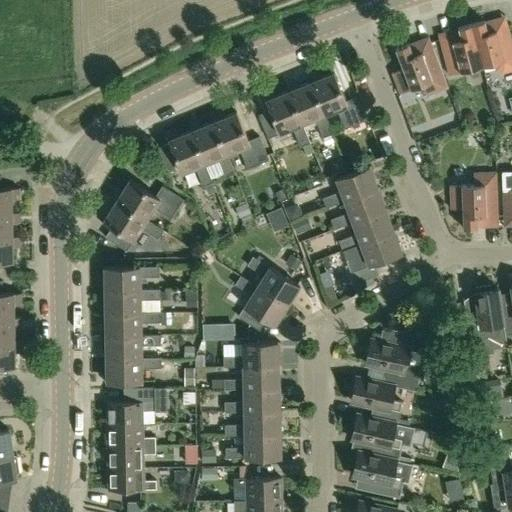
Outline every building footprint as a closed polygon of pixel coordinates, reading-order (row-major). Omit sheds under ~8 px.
[(511,69),(511,42),(507,21),(486,27),(485,21),(471,24),(482,66),(494,63),(496,69),(502,72),(511,69)] [(448,75),(482,66),(471,24),(458,28),(459,34),(439,39),(448,75)] [(409,43),(395,48),(403,68),(391,73),(399,93),(422,84),(427,96),(448,87),(431,42),(411,49),(409,43)] [(337,109),(345,128),(366,119),(357,96),(345,101),(334,72),(320,77),(318,72),(313,74),(312,72),(307,74),(310,81),(324,115),(324,114),(337,109)] [(332,133),(324,114),(324,115),(310,81),(298,86),(296,81),(291,83),(290,81),(285,83),(288,90),(302,124),(302,123),(315,118),(322,137),(332,133)] [(288,90),(276,95),(273,90),(269,92),(268,90),(263,92),(266,99),(265,100),(269,110),(258,114),(268,137),(292,127),(300,146),(302,145),(310,142),(302,123),(302,124),(288,90)] [(210,114),(235,173),(227,154),(240,149),(247,168),(269,159),(259,136),(248,140),(236,111),(223,117),(220,112),(216,114),(215,112),(210,114)] [(225,177),(235,173),(210,114),(213,121),(200,126),(198,121),(194,123),(193,121),(188,123),(191,130),(205,163),(217,158),(225,177)] [(191,130),(178,135),(176,130),(171,132),(171,130),(166,132),(168,139),(181,173),(195,167),(203,186),(212,182),(205,163),(191,130)] [(326,207),(377,188),(369,166),(336,178),(341,190),(322,197),(326,207)] [(474,184),(461,185),(449,185),(450,208),(462,208),(463,228),(477,227),(477,221),(498,220),(496,171),(473,172),(474,184)] [(511,171),(502,172),(503,220),(511,219),(511,171)] [(154,207),(171,218),(183,199),(162,185),(156,195),(129,179),(121,191),(117,188),(114,192),(112,191),(109,196),(116,200),(146,219),(154,207)] [(0,212),(11,212),(11,199),(16,199),(16,193),(18,193),(18,188),(11,188),(11,187),(0,187),(0,212)] [(331,219),(334,228),(385,209),(377,188),(326,207),(345,200),(349,212),(331,219)] [(116,200),(108,211),(104,208),(101,213),(99,211),(96,216),(103,220),(102,221),(112,226),(105,237),(126,250),(141,227),(158,238),(164,230),(146,219),(116,200)] [(339,240),(342,250),(393,230),(385,209),(334,228),(353,222),(357,233),(339,240)] [(19,212),(11,212),(0,212),(0,236),(11,236),(11,223),(17,222),(17,217),(19,217),(19,212)] [(393,230),(342,250),(361,243),(365,254),(347,261),(355,283),(378,274),(374,263),(402,252),(393,230)] [(0,261),(12,261),(12,247),(17,246),(17,241),(19,241),(19,236),(11,236),(0,236),(0,261)] [(240,275),(286,305),(299,285),(269,266),(253,256),(247,265),(264,275),(257,286),(240,275)] [(105,290),(159,289),(140,289),(140,276),(159,276),(159,266),(139,266),(104,266),(105,290)] [(274,324),(286,305),(240,275),(235,284),(252,294),(238,316),(259,329),(266,319),(274,324)] [(0,317),(13,317),(13,304),(18,303),(18,298),(20,298),(20,293),(13,293),(13,292),(2,293),(1,281),(0,280),(0,317)] [(507,342),(506,334),(502,312),(498,288),(491,289),(490,284),(475,287),(476,291),(475,292),(479,316),(467,318),(470,340),(491,337),(492,339),(500,343),(507,342)] [(337,299),(331,285),(323,288),(329,302),(337,299)] [(511,310),(502,312),(506,334),(511,333),(511,285),(511,286),(511,294),(511,310)] [(105,290),(105,313),(160,312),(160,311),(140,312),(140,299),(160,299),(159,289),(105,290)] [(105,313),(106,335),(160,334),(141,335),(140,322),(160,322),(160,312),(105,313)] [(20,317),(13,317),(0,317),(0,341),(13,341),(13,328),(19,327),(19,322),(21,322),(20,317)] [(211,324),(203,324),(203,340),(212,340),(211,324)] [(422,366),(406,362),(409,349),(412,349),(415,336),(409,328),(404,331),(386,327),(382,329),(380,341),(371,339),(366,363),(392,368),(389,384),(395,385),(416,390),(422,366)] [(106,335),(106,358),(161,357),(141,357),(141,345),(160,345),(160,334),(106,335)] [(0,366),(14,366),(14,352),(19,352),(19,346),(21,346),(21,341),(13,341),(0,341),(0,366)] [(223,366),(278,364),(278,341),(243,342),(243,355),(223,356),(223,366)] [(161,357),(106,358),(106,382),(141,381),(141,368),(161,367),(161,357)] [(224,378),(224,389),(279,387),(278,364),(223,366),(243,366),(243,378),(224,378)] [(395,385),(389,384),(356,377),(351,400),(377,406),(374,418),(398,423),(403,401),(392,399),(395,385)] [(224,401),(224,411),(279,410),(279,387),(224,389),(244,388),(244,401),(224,401)] [(154,388),(154,401),(155,410),(155,412),(166,411),(166,388),(154,388)] [(155,410),(154,401),(107,402),(107,424),(142,423),(142,410),(155,410)] [(225,424),(225,434),(280,433),(279,410),(224,411),(224,412),(244,411),(244,424),(225,424)] [(398,423),(374,418),(357,414),(351,437),(378,443),(375,455),(399,460),(402,444),(410,445),(414,427),(398,423)] [(142,437),(142,423),(107,424),(108,446),(155,445),(155,436),(142,437)] [(0,455),(12,454),(9,429),(0,430),(0,455)] [(280,433),(225,434),(245,434),(245,446),(225,447),(226,457),(245,457),(280,456),(280,433)] [(155,453),(155,445),(108,446),(108,467),(143,467),(143,453),(155,453)] [(411,463),(399,460),(375,455),(358,451),(353,474),(379,480),(376,492),(400,497),(404,480),(407,481),(411,463)] [(511,466),(510,453),(488,457),(492,483),(505,481),(508,505),(511,504),(511,466)] [(0,480),(15,478),(15,474),(17,474),(18,472),(16,456),(14,455),(12,455),(12,454),(0,455),(0,480)] [(143,467),(108,467),(109,490),(156,489),(156,479),(143,480),(143,467)] [(234,500),(281,499),(281,476),(233,477),(233,487),(246,486),(246,499),(234,500)] [(281,511),(281,499),(234,500),(233,511),(281,511)] [(128,511),(139,511),(139,501),(128,502),(128,511)] [(397,511),(398,509),(359,501),(356,511),(397,511)]
